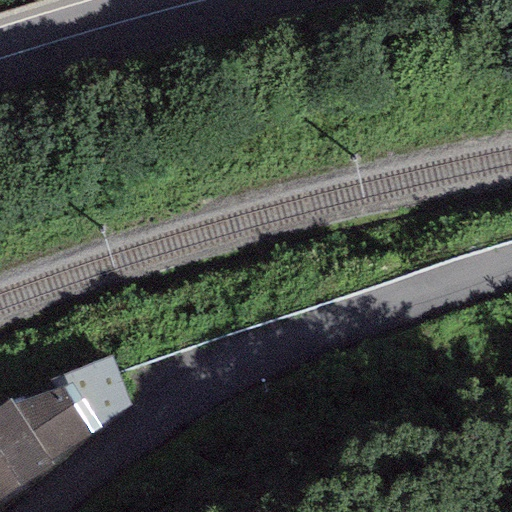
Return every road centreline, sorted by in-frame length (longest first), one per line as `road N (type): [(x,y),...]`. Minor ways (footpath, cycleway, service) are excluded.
road 1 (unclassified): [(511,270),(254,365),(181,405),(46,511)]
road 2 (secondary): [(0,59),(207,0)]
